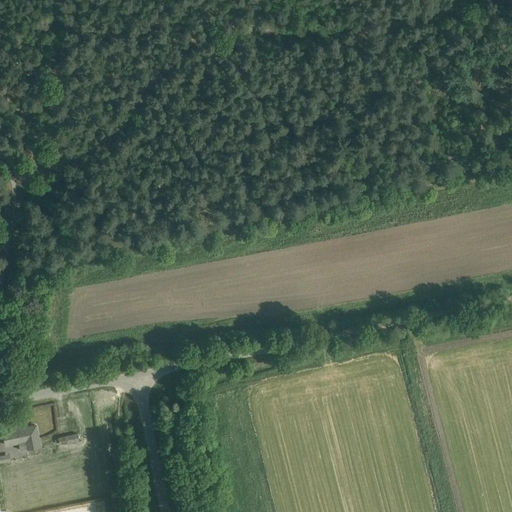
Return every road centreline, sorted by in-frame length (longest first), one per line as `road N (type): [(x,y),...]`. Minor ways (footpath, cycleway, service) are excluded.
road 1 (track): [(18,180),(67,220),(98,235),(146,242),(511,164)]
road 2 (unclassified): [(136,376),(345,333)]
road 3 (track): [(0,156),(20,192),(0,345)]
road 4 (track): [(345,333),(511,298)]
road 5 (unclassified): [(0,401),(136,376)]
road 6 (unclassified): [(165,511),(136,376)]
